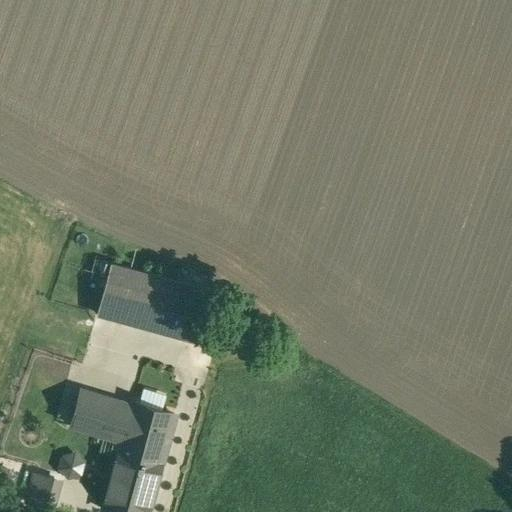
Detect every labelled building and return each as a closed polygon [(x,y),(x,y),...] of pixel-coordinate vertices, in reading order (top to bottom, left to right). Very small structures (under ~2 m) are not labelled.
[(209,290),(111,263),(97,313),(196,340),(209,290)] [(95,348),(59,338),(42,395),(79,405),(84,390),(95,348)] [(175,414),(132,401),(132,404),(84,390),(79,405),(42,395),(36,415),(122,441),(119,450),(161,462),(175,414)] [(145,511),(161,462),(119,450),(104,509),(116,511),(145,511)] [(88,474),(87,453),(61,454),(62,475),(88,474)] [(59,476),(35,469),(27,500),(50,507),(59,476)]
